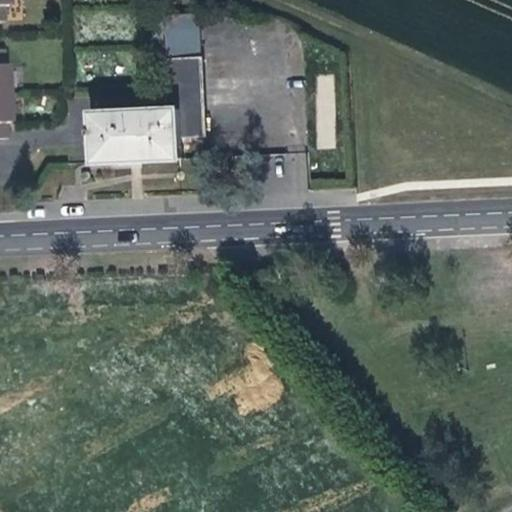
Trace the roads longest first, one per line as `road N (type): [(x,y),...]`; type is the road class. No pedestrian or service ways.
road 1 (tertiary): [(511,210),(0,233)]
road 2 (track): [(511,109),(273,0)]
